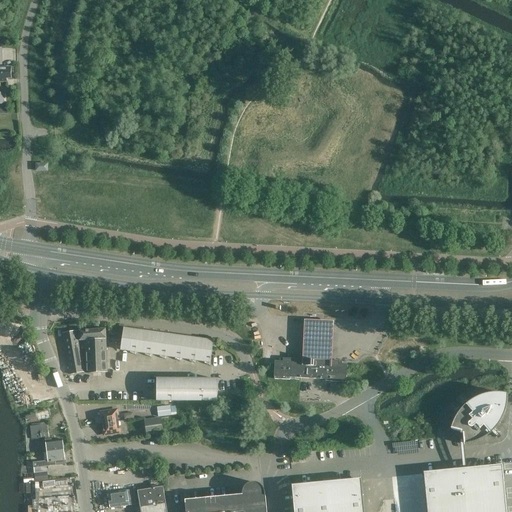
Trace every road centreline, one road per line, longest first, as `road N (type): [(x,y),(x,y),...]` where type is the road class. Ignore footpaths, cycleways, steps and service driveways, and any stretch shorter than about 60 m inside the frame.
road 1 (unclassified): [(511,263),(169,245),(30,223)]
road 2 (secondary): [(511,285),(205,276),(33,253)]
road 3 (secondary): [(37,269),(167,290),(511,306)]
road 4 (track): [(27,131),(70,134),(88,146),(187,165),(199,161),(220,91),(278,40),(215,0)]
road 5 (unclassified): [(511,355),(439,355),(325,419),(293,422),(280,444)]
road 6 (unclassified): [(30,223),(24,46),(36,0)]
road 7 (unclassified): [(39,312),(218,334),(246,362)]
road 8 (unclassified): [(88,511),(75,429),(39,334),(39,312)]
road 9 (track): [(94,0),(79,49),(76,119)]
